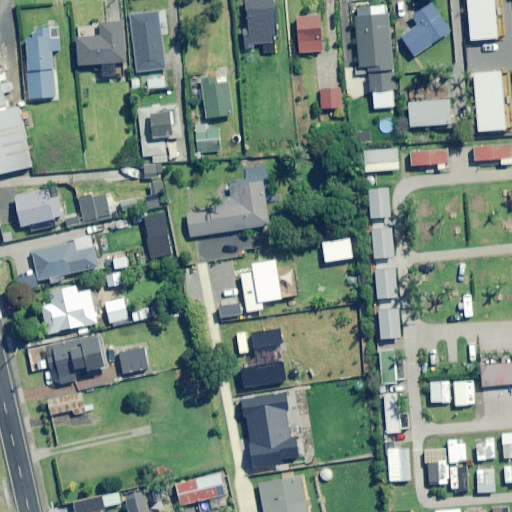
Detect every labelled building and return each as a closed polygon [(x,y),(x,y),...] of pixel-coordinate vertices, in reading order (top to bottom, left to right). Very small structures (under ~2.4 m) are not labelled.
[(275,0),(269,0),(237,5),(245,52),(256,50),(255,47),(263,45),(263,50),(264,55),(277,53),(274,37),(282,35),(275,0)] [(451,33),(431,3),(411,17),(417,26),(401,37),(415,58),(451,33)] [(472,22),(475,22),(477,22),(478,32),(476,32),(476,41),(492,40),(492,33),(508,32),(507,5),(471,7),(472,22)] [(362,70),(362,75),(367,75),(369,94),(395,91),(387,6),(353,9),(358,71),(362,70)] [(0,45),(13,43),(8,13),(0,13),(0,45)] [(165,71),(159,13),(130,16),(136,74),(165,71)] [(304,19),(292,20),(294,44),(297,44),(298,55),(324,53),(321,18),(321,13),(304,14),(304,19)] [(126,63),(122,23),(98,26),(99,37),(76,40),(79,67),(103,65),(104,78),(117,77),(116,64),(126,63)] [(61,52),(59,28),(33,29),(34,39),(24,40),(28,100),(56,99),(53,53),(61,52)] [(342,109),(338,56),(316,58),(320,111),(342,109)] [(235,116),(227,76),(200,81),(207,121),(235,116)] [(0,170),(32,164),(18,102),(7,105),(0,107),(0,170)] [(406,105),(407,114),(410,114),(411,129),(451,126),(449,102),(406,105)] [(179,119),(178,107),(139,110),(143,158),(155,157),(155,164),(167,163),(165,141),(175,140),(173,120),(179,119)] [(222,150),(219,130),(196,133),(198,153),(222,150)] [(511,147),(511,143),(474,146),(475,160),(511,156),(511,147)] [(397,147),(365,149),(367,170),(399,168),(397,147)] [(449,149),(409,150),(409,164),(450,163),(449,149)] [(157,180),(156,166),(140,167),(141,181),(157,180)] [(140,180),(139,170),(120,171),(121,182),(140,180)] [(271,227),(264,183),(236,188),(239,205),(187,213),(191,239),(271,227)] [(164,184),(154,184),(155,196),(165,195),(164,184)] [(96,209),(90,188),(76,191),(84,224),(111,218),(109,206),(96,209)] [(51,199),(49,192),(18,198),(24,227),(64,219),(59,197),(51,199)] [(132,212),(137,211),(135,200),(118,203),(120,214),(132,212)] [(138,212),(132,213),(134,225),(151,222),(148,210),(138,212)] [(384,213),(373,213),(375,241),(386,240),(384,213)] [(83,275),(82,271),(99,268),(94,250),(77,254),(75,244),(31,254),(38,285),(55,281),(56,286),(68,283),(67,279),(83,275)] [(384,268),(370,269),(372,299),(386,297),(384,268)] [(123,286),(121,274),(105,277),(107,289),(123,286)] [(98,325),(97,320),(100,319),(99,312),(95,313),(91,292),(78,295),(76,288),(54,293),(56,303),(42,306),(48,336),(98,325)] [(463,316),(463,297),(435,298),(436,317),(441,317),(441,310),(450,310),(450,317),(463,316)] [(130,320),(125,300),(105,305),(110,325),(130,320)] [(388,306),(374,307),(377,341),(390,339),(388,306)] [(76,376),(84,374),(83,370),(87,368),(88,373),(105,369),(98,336),(45,349),(50,370),(55,368),(60,386),(77,382),(76,376)] [(392,348),(379,349),(382,387),(395,386),(392,348)] [(150,371),(146,350),(119,355),(123,375),(150,371)] [(511,362),(478,365),(480,387),(511,385),(511,362)] [(450,383),(429,384),(429,404),(450,404),(450,383)] [(54,416),(79,411),(80,417),(86,416),(85,410),(82,395),(51,401),(54,416)] [(396,395),(382,396),(385,434),(399,433),(396,395)] [(495,461),(494,440),(476,442),(477,462),(495,461)] [(457,446),(457,442),(447,443),(450,464),(467,462),(465,445),(457,446)] [(511,459),(511,442),(502,444),(504,460),(511,459)] [(410,451),(388,452),(390,483),(412,482),(410,451)] [(448,485),(447,469),(447,464),(426,465),(427,486),(448,485)] [(511,467),(504,468),(505,485),(502,486),(502,491),(509,491),(508,485),(511,485),(511,467)] [(468,468),(451,469),(451,485),(451,491),(469,491),(468,468)] [(487,491),(486,486),(495,486),(495,471),(477,472),(477,486),(477,491),(487,491)] [(226,497),(220,475),(175,485),(180,508),(226,497)] [(148,511),(144,494),(124,498),(127,511),(148,511)]
